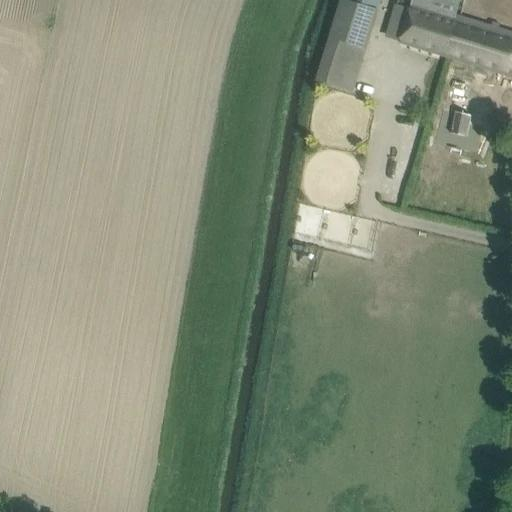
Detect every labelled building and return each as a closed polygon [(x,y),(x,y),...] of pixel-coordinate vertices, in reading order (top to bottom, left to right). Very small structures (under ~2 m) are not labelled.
[(343,0),(317,82),(337,88),(338,87),(351,91),(360,63),(346,58),(350,45),(364,50),(377,10),(343,0)] [(392,26),(391,31),(402,35),(400,43),(400,44),(435,55),(435,54),(447,57),(447,58),(448,59),(460,17),(426,7),(424,11),(410,7),(409,10),(398,7),(392,26)] [(511,31),(460,17),(448,59),(511,78),(511,31)] [(437,130),(484,141),(488,120),(441,109),(437,130)] [(295,269),(311,271),(315,246),(298,244),(295,269)]
